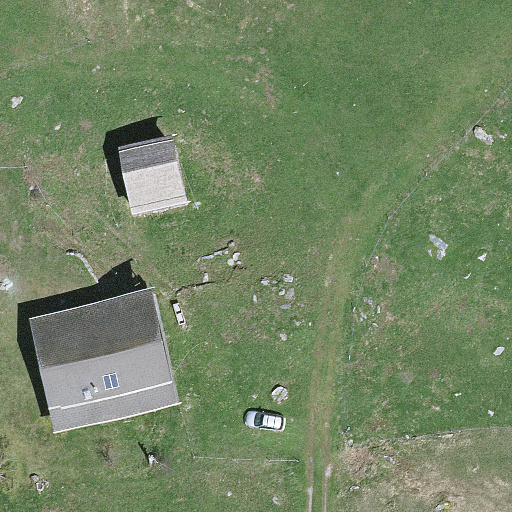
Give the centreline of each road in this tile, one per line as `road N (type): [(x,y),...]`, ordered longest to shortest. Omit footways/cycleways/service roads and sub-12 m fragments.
road 1 (track): [(511,73),(381,207),(331,298),(322,511)]
road 2 (track): [(218,0),(278,75),(323,178),(347,269)]
